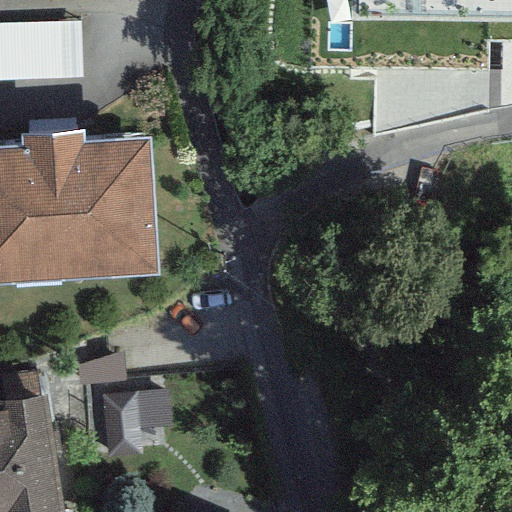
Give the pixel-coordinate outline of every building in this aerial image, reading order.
[(511,0),(350,0),(350,21),(511,23),(511,0)] [(0,17),(0,69),(92,66),(90,15),(0,17)] [(150,125),(0,134),(0,265),(158,256),(150,125)] [(113,451),(177,447),(172,381),(108,386),(113,451)] [(42,392),(0,399),(0,501),(59,491),(42,392)]
